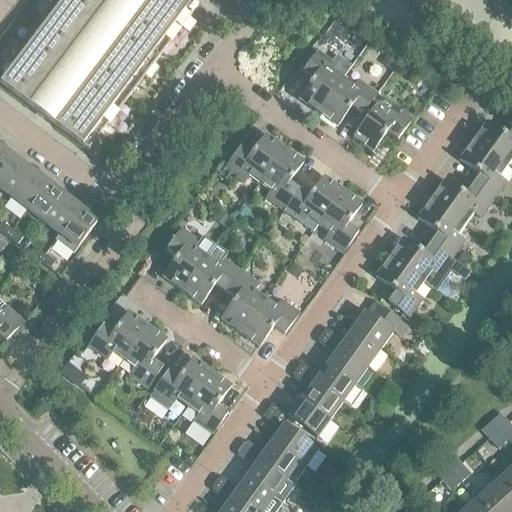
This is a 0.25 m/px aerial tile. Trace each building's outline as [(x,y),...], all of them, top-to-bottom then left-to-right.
[(55,0),(0,73),(0,85),(28,107),(88,152),(198,7),(189,0),(55,0)] [(299,101),(318,115),(343,81),(332,73),(337,66),(318,52),(303,74),(313,81),(299,101)] [(381,63),(393,71),(398,64),(386,55),(381,63)] [(343,81),(318,115),(337,129),(352,109),(362,116),(378,95),(359,82),(354,88),(343,81)] [(353,140),(373,154),(387,134),(398,142),(413,121),(394,107),(389,114),(378,106),(353,140)] [(487,124),(473,143),(508,168),(511,162),(511,131),(508,138),(487,124)] [(249,177),(260,185),(285,150),(265,137),(251,157),(240,149),(225,170),(244,184),(249,177)] [(480,177),(473,187),(494,202),(507,184),(500,179),(508,168),(473,143),(460,162),(480,177)] [(0,180),(16,159),(0,147),(0,180)] [(266,200),(284,213),(299,191),(289,184),(304,164),(285,150),(260,185),(271,193),(266,200)] [(0,180),(0,191),(11,200),(32,172),(16,159),(0,180)] [(11,200),(27,212),(48,184),(32,172),(11,200)] [(307,219),(318,227),(343,192),(324,179),(310,199),(299,191),(284,213),(302,226),(307,219)] [(445,182),(431,201),(466,226),(474,215),(481,220),(494,202),(473,187),(465,197),(445,182)] [(27,212),(44,224),(65,197),(48,184),(27,212)] [(343,192),(318,227),(329,235),(324,242),(343,255),(358,234),(348,226),(362,206),(343,192)] [(44,224),(60,237),(81,209),(65,197),(44,224)] [(438,235),(430,245),(452,260),(465,242),(458,237),(466,226),(431,201),(417,220),(438,235)] [(81,209),(60,237),(56,242),(74,255),(99,222),(81,209)] [(233,222),(220,212),(213,220),(226,230),(233,222)] [(0,227),(0,233),(7,239),(12,232),(2,224),(0,227)] [(264,230),(268,233),(273,227),(269,224),(264,230)] [(162,279),(182,293),(207,259),(195,251),(200,244),(182,230),(166,251),(177,259),(162,279)] [(12,232),(7,239),(17,246),(22,239),(12,232)] [(0,242),(0,254),(8,246),(2,241),(0,242)] [(403,241),(389,260),(424,285),(432,274),(439,279),(452,260),(430,245),(423,255),(403,241)] [(29,256),(40,263),(45,256),(35,249),(29,256)] [(465,268),(472,257),(465,252),(457,262),(465,268)] [(45,256),(40,263),(50,271),(55,264),(45,256)] [(215,287),(225,294),(241,273),(222,260),(218,266),(207,259),(182,293),(201,307),(215,287)] [(424,285),(389,260),(376,279),(396,293),(388,304),(409,319),(423,301),(416,296),(424,285)] [(304,273),(293,265),(288,273),(299,280),(304,273)] [(221,321),(240,335),(265,301),(254,293),(259,286),(241,273),(225,294),(235,301),(221,321)] [(265,301),(240,335),(259,349),(274,329),(285,336),(300,315),(281,302),(276,309),(265,301)] [(365,313),(352,331),(381,352),(394,334),(392,333),(400,322),(374,304),(367,314),(365,313)] [(0,313),(0,337),(6,343),(24,324),(7,308),(1,314),(0,313)] [(112,354),(123,362),(148,328),(128,314),(114,334),(103,327),(88,348),(107,361),(112,354)] [(420,331),(426,324),(416,317),(411,324),(420,331)] [(148,328),(123,362),(134,370),(129,377),(148,390),(163,369),(152,362),(167,342),(148,328)] [(325,332),(322,336),(333,344),(336,340),(335,335),(329,331),(325,332)] [(352,331),(340,349),(368,369),(381,352),(352,331)] [(333,344),(322,336),(319,340),(319,345),(325,349),(330,349),(333,344)] [(340,349),(327,367),(355,387),(356,386),(368,369),(340,349)] [(176,401),(187,408),(212,374),(193,360),(179,380),(168,373),(149,398),(168,412),(176,401)] [(87,379),(68,365),(62,375),(80,389),(87,379)] [(300,367),(297,371),(308,379),(311,375),(310,370),(304,366),(300,367)] [(327,367),(314,384),(343,404),(351,411),(364,392),(356,386),(355,387),(327,367)] [(308,379),(297,371),(293,375),(294,380),(300,384),(305,384),(308,379)] [(212,374),(187,408),(198,416),(193,423),(212,437),(227,416),(217,408),(231,388),(212,374)] [(314,384),(302,402),(330,422),(335,426),(337,423),(332,419),(343,404),(314,384)] [(330,422),(302,402),(289,420),(317,440),(330,422)] [(272,406),(269,410),(280,418),(283,414),(282,409),(276,405),(272,406)] [(124,414),(132,420),(138,412),(130,406),(124,414)] [(280,418),(269,410),(266,414),(266,419),(272,423),(277,422),(280,418)] [(511,427),(501,414),(491,423),(508,442),(511,439),(511,427)] [(131,423),(139,429),(144,421),(137,415),(131,423)] [(508,442),(491,423),(481,431),(489,440),(499,451),(508,442)] [(284,426),(271,444),(306,469),(319,451),(312,446),(284,426)] [(244,445),(241,449),(252,457),(255,453),(254,448),(248,444),(244,445)] [(271,444),(258,462),(287,482),(294,487),(306,469),(271,444)] [(252,457),(241,449),(238,453),(238,458),(244,462),(249,461),(252,457)] [(192,467),(197,459),(189,454),(183,461),(192,467)] [(453,456),(444,465),(461,484),(471,476),(453,456)] [(258,462),(246,479),(274,499),(287,482),(258,462)] [(461,484),(444,465),(434,473),(442,482),(452,493),(461,484)] [(511,468),(499,480),(511,494),(511,468)] [(218,480),(215,484),(227,492),(230,488),(229,483),(223,479),(218,480)] [(274,499),(246,479),(233,497),(254,511),(276,511),(281,505),(274,499)] [(511,511),(511,494),(499,480),(463,511),(511,511)] [(227,492),(215,484),(212,488),(213,493),(219,497),(224,496),(227,492)] [(254,511),(233,497),(222,511),(254,511)]
